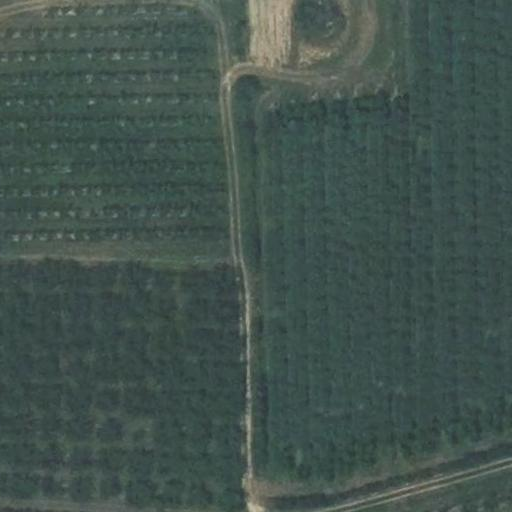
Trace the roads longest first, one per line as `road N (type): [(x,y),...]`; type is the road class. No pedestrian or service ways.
road 1 (track): [(243,511),(234,265)]
road 2 (track): [(511,465),(343,511)]
